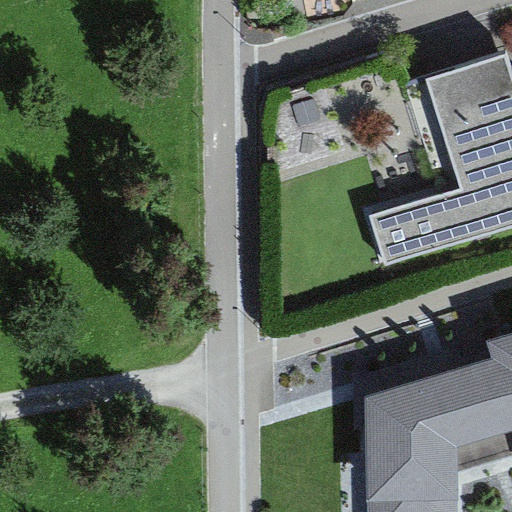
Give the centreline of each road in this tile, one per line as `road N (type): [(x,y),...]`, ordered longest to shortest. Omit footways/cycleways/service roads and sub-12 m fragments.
road 1 (residential): [(223,0),(229,511)]
road 2 (track): [(0,408),(191,386),(226,370)]
